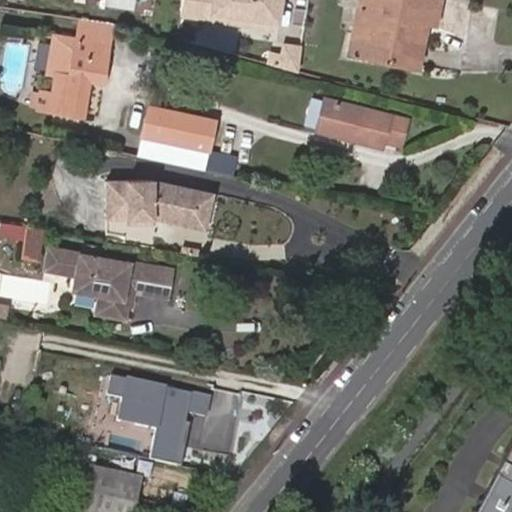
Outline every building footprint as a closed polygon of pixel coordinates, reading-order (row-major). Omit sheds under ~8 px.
[(208,13),(210,0),(185,0),(184,9),(208,13)] [(280,19),(283,0),(216,0),(214,14),(254,22),(255,14),(280,19)] [(359,0),(358,4),(371,7),(361,54),(413,65),(423,20),(434,22),(438,0),(359,0)] [(371,7),(358,4),(348,51),(361,54),(371,7)] [(279,26),(280,19),(255,14),(254,22),(279,26)] [(50,113),(82,119),(90,85),(103,87),(110,50),(103,48),(104,42),(93,40),(92,46),(56,38),(47,75),(58,77),(54,96),(40,93),(37,109),(50,113)] [(320,94),(313,131),(407,147),(413,109),(320,94)] [(208,149),(214,119),(149,106),(142,135),(208,149)] [(192,224),(199,187),(152,178),(105,181),(107,219),(127,218),(143,217),(143,212),(153,211),(153,216),(154,216),(192,224)] [(213,190),(199,187),(192,224),(205,226),(213,190)] [(154,221),(154,216),(153,216),(153,211),(143,212),(143,217),(127,218),(128,223),(154,221)] [(0,231),(23,236),(25,224),(0,219),(0,231)] [(36,255),(42,227),(25,224),(23,236),(20,253),(36,255)] [(134,288),(139,262),(93,254),(96,242),(83,240),(81,251),(47,245),(43,266),(51,267),(73,271),(71,285),(98,290),(95,309),(123,314),(126,299),(128,287),(132,287),(134,288)] [(166,294),(171,267),(139,262),(134,288),(166,294)] [(0,313),(38,321),(40,310),(0,302),(0,313)] [(511,511),(511,444),(476,511),(511,511)] [(131,511),(140,477),(81,464),(70,511),(131,511)]
